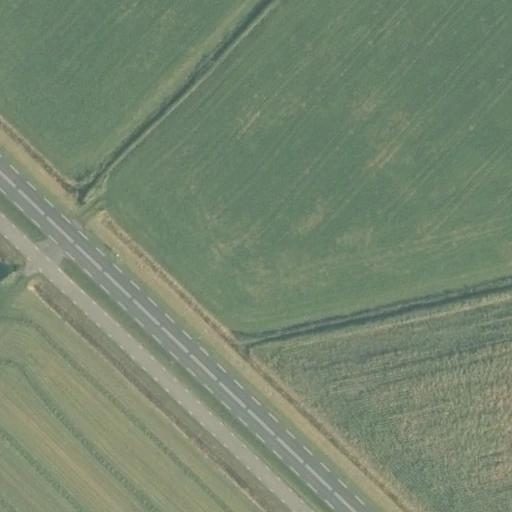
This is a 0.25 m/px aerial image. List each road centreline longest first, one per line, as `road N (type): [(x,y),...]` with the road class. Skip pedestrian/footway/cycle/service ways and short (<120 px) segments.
road 1 (primary): [(352,511),(72,238)]
road 2 (unclassified): [(296,511),(44,274)]
